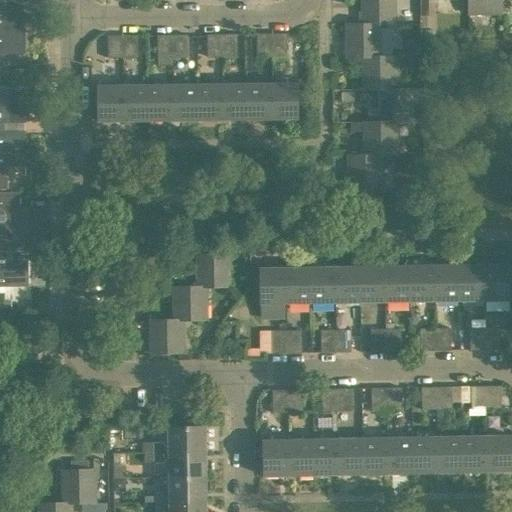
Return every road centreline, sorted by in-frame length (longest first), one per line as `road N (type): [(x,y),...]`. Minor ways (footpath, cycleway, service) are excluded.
road 1 (residential): [(236,370),(79,367),(69,19)]
road 2 (residential): [(511,371),(236,370)]
road 3 (residential): [(69,19),(283,11),(304,0)]
road 4 (residential): [(241,511),(236,370)]
